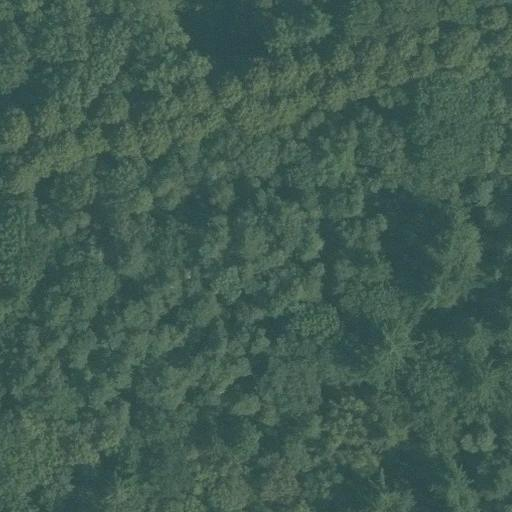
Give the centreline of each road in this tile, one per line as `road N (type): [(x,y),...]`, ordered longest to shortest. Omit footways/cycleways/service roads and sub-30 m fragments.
road 1 (track): [(0,136),(276,82),(348,60)]
road 2 (track): [(348,60),(511,22)]
